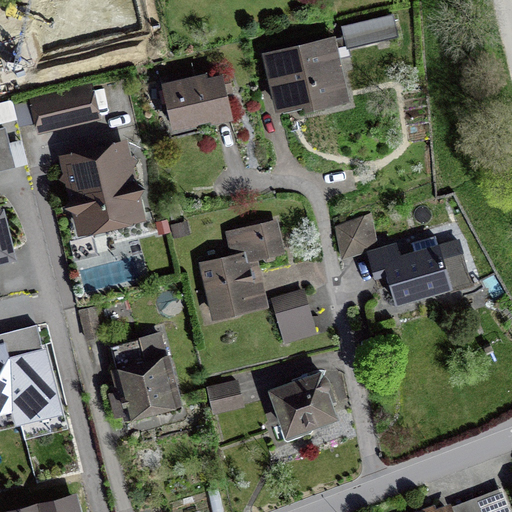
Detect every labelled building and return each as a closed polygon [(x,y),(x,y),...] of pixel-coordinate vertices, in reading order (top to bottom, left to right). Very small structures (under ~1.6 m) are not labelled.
[(347,46),(396,35),(392,15),(343,27),(347,46)] [(344,98),(331,40),(267,55),(279,106),(307,100),(308,107),(344,98)] [(224,91),(230,88),(227,75),(206,80),(204,75),(164,85),(173,124),(211,115),(212,120),(230,116),(224,91)] [(83,119),(76,90),(32,101),(39,130),(83,119)] [(90,158),(84,155),(65,160),(67,171),(63,178),(70,183),(73,194),(65,206),(78,213),(81,228),(140,214),(136,199),(144,187),(131,180),(129,169),(133,161),(126,157),(123,146),(104,150),(100,156),(90,158)] [(370,213),(335,226),(341,256),(377,244),(370,213)] [(0,256),(9,254),(0,216),(0,256)] [(239,307),(258,303),(247,259),(262,256),(266,260),(272,259),(273,253),(281,251),(275,222),(231,232),(236,255),(202,263),(214,313),(228,310),(231,314),(237,313),(239,307)] [(412,242),(415,253),(401,257),(401,255),(399,256),(395,245),(369,253),(375,275),(387,271),(396,301),(449,285),(447,279),(468,273),(458,241),(438,247),(435,236),(412,242)] [(297,296),(295,292),(272,298),(284,341),(315,332),(304,294),(297,296)] [(80,311),(86,338),(101,335),(94,308),(80,311)] [(112,393),(117,415),(175,399),(158,332),(110,345),(122,390),(112,393)] [(4,361),(1,346),(0,346),(0,408),(16,405),(4,361)] [(58,409),(43,351),(4,361),(16,405),(19,419),(58,409)] [(309,423),(311,429),(335,421),(324,391),(330,388),(325,377),(318,376),(273,391),(287,430),(309,423)] [(236,381),(207,388),(213,412),(242,405),(236,381)] [(158,411),(162,424),(186,418),(182,405),(158,411)] [(76,511),(73,497),(38,506),(39,511),(76,511)]
